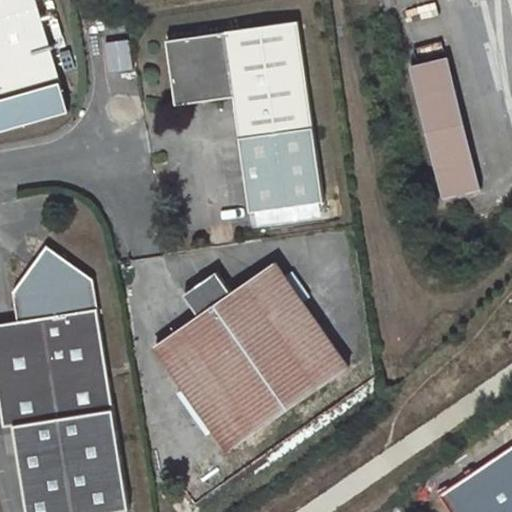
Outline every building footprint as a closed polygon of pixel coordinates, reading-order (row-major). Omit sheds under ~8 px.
[(0,0),(0,132),(65,113),(31,0),(0,0)] [(233,101),(239,143),(250,214),(325,203),(314,133),(297,23),(168,44),(178,108),(233,101)] [(449,59),(410,69),(443,200),(482,190),(449,59)] [(0,331),(0,394),(5,437),(18,435),(28,511),(129,511),(119,423),(102,290),(49,252),(17,296),(21,329),(0,331)] [(152,347),(227,452),(337,377),(261,269),(223,294),(209,275),(173,302),(187,321),(152,347)] [(511,511),(511,444),(439,497),(449,511),(511,511)]
